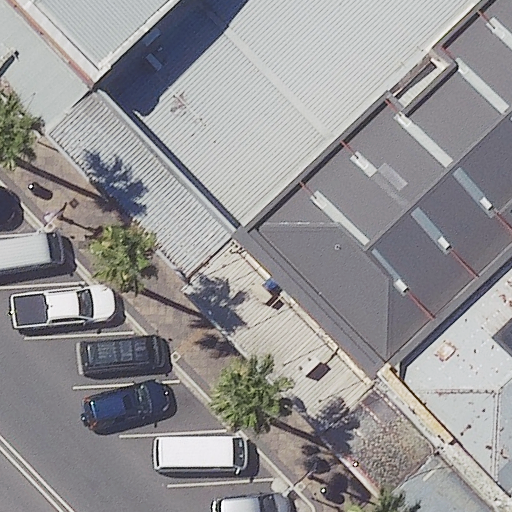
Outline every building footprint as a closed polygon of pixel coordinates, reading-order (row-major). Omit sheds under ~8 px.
[(0,0),(87,91),(183,0),(0,0)] [(492,511),(376,391),(235,244),(87,91),(0,0),(0,104),(391,511),(492,511)] [(183,0),(87,91),(235,244),(490,0),(183,0)] [(511,0),(490,0),(235,244),(376,391),(511,263),(511,0)] [(511,263),(376,391),(492,511),(504,511),(511,505),(511,263)]
